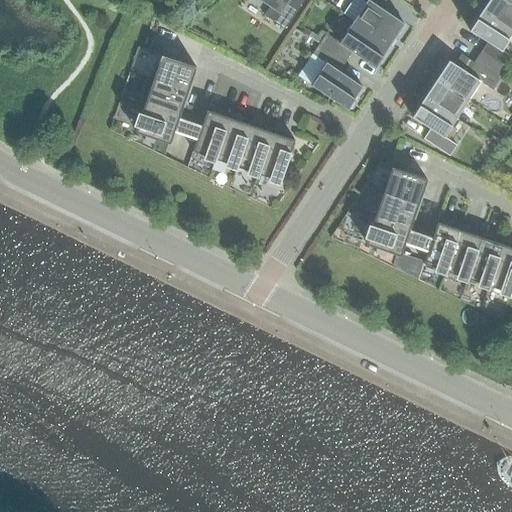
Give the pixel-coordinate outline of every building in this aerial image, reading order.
[(261,0),(270,6),(263,16),(284,29),(300,4),(293,0),(261,0)] [(353,21),(352,21),(388,45),(402,23),(380,8),(385,0),(366,0),(367,0),(364,4),(357,0),(351,0),(342,14),(353,21)] [(511,5),(503,0),(486,0),(480,11),(511,32),(511,5)] [(511,58),(500,50),(511,32),(480,11),(467,29),(487,42),(480,52),(506,69),(511,60),(511,58)] [(318,44),(345,62),(351,52),(374,67),(388,45),(352,21),(338,43),(325,34),(324,36),(319,33),(317,36),(311,32),(308,37),(318,44)] [(338,71),(345,62),(318,44),(312,54),(325,63),(310,85),(346,109),(361,86),(338,71)] [(473,63),(499,80),(506,69),(480,52),(473,63)] [(190,79),(195,66),(170,58),(169,60),(170,60),(167,67),(160,65),(155,81),(152,80),(152,81),(186,92),(186,91),(181,90),(185,77),(190,79)] [(499,80),(473,63),(466,73),(447,60),(435,79),(467,100),(479,82),(492,91),(499,80)] [(435,79),(422,97),(455,119),(467,100),(435,79)] [(144,105),(144,106),(177,117),(181,106),(176,104),(180,91),(185,93),(186,92),(152,81),(154,82),(149,99),(155,101),(153,108),(144,105)] [(443,137),(455,119),(422,97),(410,116),(429,129),(422,139),(448,156),(456,145),(443,137)] [(177,117),(144,106),(143,106),(146,107),(140,123),(146,126),(143,134),(144,135),(142,139),(151,142),(153,138),(168,143),(172,131),(195,139),(198,131),(200,125),(177,117)] [(198,131),(195,139),(191,151),(205,156),(206,153),(214,156),(227,117),(220,115),(222,112),(207,107),(200,125),(198,131)] [(227,117),(214,156),(213,158),(227,163),(228,160),(235,163),(249,125),(242,122),(243,119),(228,114),(227,117)] [(249,168),(257,170),(270,132),(264,130),(265,126),(250,121),(249,125),(235,163),(235,166),(248,171),(249,168)] [(270,132),(257,170),(256,173),(270,178),(271,175),(279,178),(278,181),(279,181),(293,140),(285,137),(286,134),(272,129),(270,132)] [(499,141),(492,136),(489,140),(496,145),(499,141)] [(383,192),(383,193),(416,204),(416,203),(411,202),(416,189),(421,191),(425,178),(400,170),(400,171),(400,172),(398,179),(391,177),(385,193),(383,192)] [(374,217),(374,218),(408,229),(411,218),(406,216),(411,203),(416,205),(416,204),(383,193),(382,193),(385,194),(379,211),(386,213),(383,220),(374,217)] [(431,237),(407,229),(408,229),(374,218),(376,219),(371,235),(377,238),(374,246),(374,247),(373,251),(382,254),(383,250),(399,255),(403,243),(426,251),(429,243),(431,237)] [(429,243),(426,251),(422,263),(436,268),(437,265),(444,267),(458,229),(451,227),(452,223),(437,218),(431,237),(429,243)] [(459,226),(458,229),(444,267),(443,270),(457,275),(458,272),(466,275),(479,236),(472,234),(473,231),(459,226)] [(480,280),(487,282),(501,244),(494,241),(495,238),(480,233),(479,236),(466,275),(465,278),(479,282),(480,280)] [(511,243),(502,240),(501,244),(487,282),(486,285),(500,290),(501,287),(509,290),(508,292),(510,293),(511,286),(511,243)]
